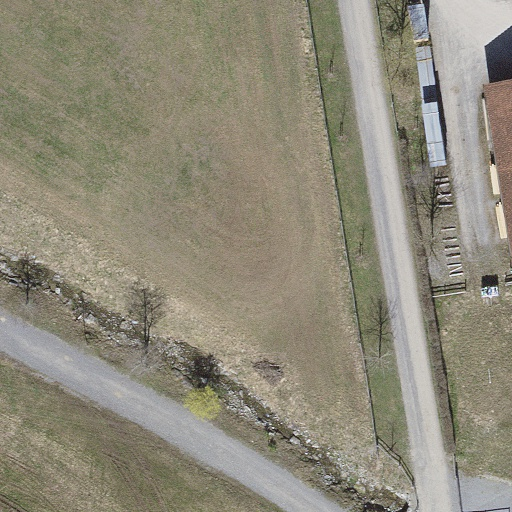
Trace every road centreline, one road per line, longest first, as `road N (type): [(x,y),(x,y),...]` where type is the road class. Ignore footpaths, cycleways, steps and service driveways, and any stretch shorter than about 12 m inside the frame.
road 1 (track): [(358,0),(438,511)]
road 2 (track): [(0,346),(295,511)]
